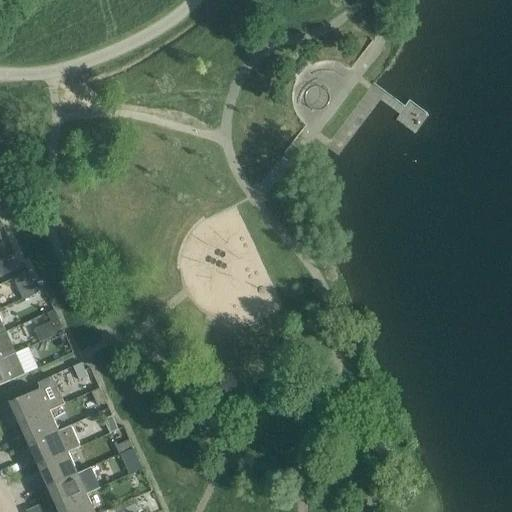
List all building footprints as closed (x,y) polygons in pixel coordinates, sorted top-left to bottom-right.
[(22,267),(15,253),(7,257),(13,271),(22,267)] [(14,279),(23,299),(38,293),(36,287),(29,272),(14,279)] [(52,323),(35,330),(40,342),(64,332),(59,319),(52,323)] [(6,332),(0,334),(0,359),(16,352),(6,332)] [(16,352),(0,359),(0,385),(25,374),(16,352)] [(87,377),(81,363),(73,366),(79,380),(87,377)] [(40,389),(10,402),(20,424),(50,410),(64,404),(52,376),(37,383),(40,389)] [(106,402),(100,388),(91,392),(98,406),(106,402)] [(50,410),(20,424),(29,445),(59,431),(50,410)] [(104,419),(110,433),(118,430),(112,416),(104,419)] [(29,445),(39,466),(68,452),(80,447),(71,426),(59,431),(29,445)] [(116,446),(120,454),(133,448),(130,440),(116,446)] [(133,448),(120,454),(129,475),(143,469),(133,448)] [(68,452),(39,466),(48,487),(78,473),(68,452)] [(78,473),(48,487),(58,508),(87,495),(102,488),(93,467),(78,473)] [(95,511),(87,495),(58,508),(59,511),(95,511)]
